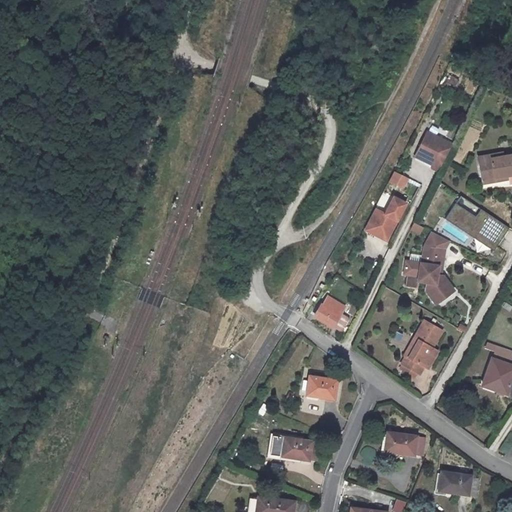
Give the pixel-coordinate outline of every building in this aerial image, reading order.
[(453,90),(457,79),(446,76),(443,87),(453,90)] [(478,141),(481,121),(471,120),(468,140),(478,141)] [(439,172),(453,143),(427,132),(415,156),(423,161),(428,160),(434,163),(432,169),(439,172)] [(482,157),(508,152),(507,146),(481,152),(482,157)] [(482,157),(486,175),(511,170),(511,169),(511,150),(508,152),(482,157)] [(511,171),(511,170),(486,175),(487,180),(511,174),(511,171)] [(392,171),(387,183),(401,190),(407,178),(392,171)] [(377,206),(368,221),(387,231),(395,216),(399,218),(408,200),(397,194),(388,212),(377,206)] [(511,230),(511,226),(460,196),(447,219),(496,254),(511,230)] [(387,231),(368,221),(366,226),(388,237),(390,233),(399,218),(395,216),(387,231)] [(422,223),(415,219),(411,226),(419,229),(422,223)] [(452,239),(433,229),(426,243),(425,253),(410,251),(409,258),(406,258),(405,271),(407,271),(406,283),(418,285),(419,280),(428,281),(427,289),(437,303),(451,293),(444,283),(446,274),(444,273),(440,273),(441,264),(446,265),(447,254),(448,246),(452,239)] [(485,277),(489,269),(471,260),(467,268),(485,277)] [(444,283),(451,293),(456,290),(446,274),(444,283)] [(313,314),(333,327),(340,332),(349,319),(341,314),(344,309),(329,298),(324,306),(319,304),(313,314)] [(428,363),(439,345),(434,342),(444,324),(426,314),(416,333),(420,335),(410,353),(406,351),(405,350),(400,359),(421,370),(426,362),(428,363)] [(399,345),(401,333),(392,332),(391,344),(399,345)] [(416,333),(406,351),(410,353),(420,335),(416,333)] [(495,387),(494,390),(504,394),(511,373),(511,366),(491,358),(482,381),(495,387)] [(306,394),(333,398),(337,379),(309,375),(306,394)] [(417,435),(387,431),(384,450),(414,455),(417,435)] [(272,434),(270,454),(308,459),(308,458),(311,440),(272,434)] [(311,441),(308,458),(316,459),(318,442),(311,441)] [(438,490),(475,496),(478,478),(470,477),(470,475),(441,471),(438,490)] [(292,511),(295,500),(258,495),(255,511),(292,511)] [(397,511),(401,511),(405,501),(395,498),(391,510),(397,511)]
